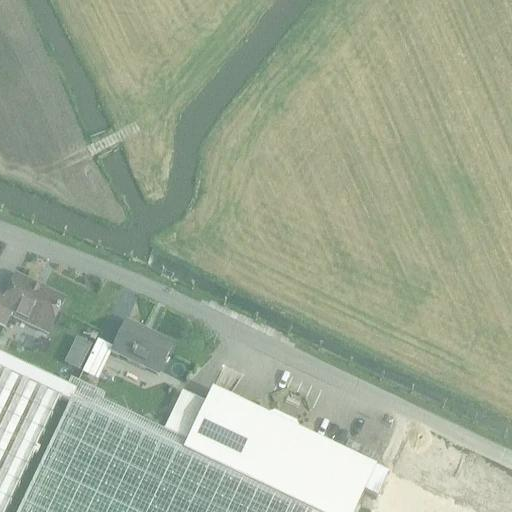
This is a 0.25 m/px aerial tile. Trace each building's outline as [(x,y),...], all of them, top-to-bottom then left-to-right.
[(46,336),(62,302),(40,292),(39,294),(12,281),(5,295),(0,292),(0,328),(2,329),(8,318),(46,336)] [(156,379),(172,347),(124,325),(109,356),(156,379)] [(0,372),(61,402),(63,398),(68,400),(75,385),(69,382),(66,388),(0,356),(0,372)] [(0,511),(9,511),(61,402),(0,372),(0,511)] [(75,385),(68,400),(70,401),(181,454),(185,444),(162,433),(100,404),(102,398),(75,385)] [(185,444),(181,454),(302,511),(354,511),(357,505),(369,511),(375,500),(363,494),(363,493),(376,499),(387,476),(296,433),(294,428),(272,417),(266,419),(210,392),(204,405),(185,444)] [(181,394),(162,433),(185,444),(204,405),(181,394)] [(302,511),(181,454),(70,401),(17,511),(302,511)] [(412,487),(399,511),(417,511),(427,494),(412,487)] [(427,494),(417,511),(436,511),(441,501),(427,494)] [(441,501),(436,511),(454,511),(457,508),(441,501)]
